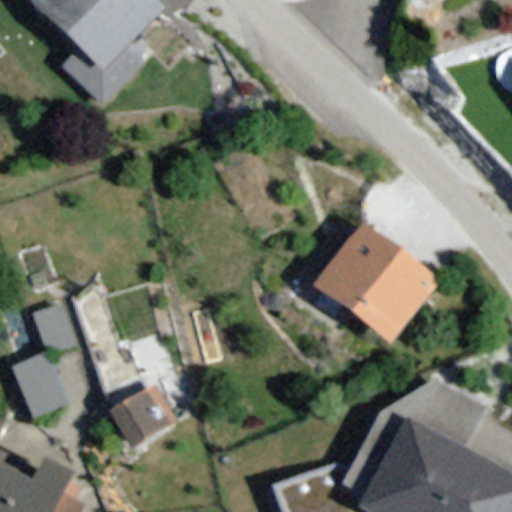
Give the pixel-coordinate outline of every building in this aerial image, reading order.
[(162,2),(159,0),(30,0),(74,42),(60,56),(102,96),(138,59),(122,43),(162,2)] [(441,278),(355,215),(305,284),(392,347),(441,278)] [(132,444),(178,420),(160,385),(114,409),(132,444)] [(511,511),(511,468),(402,415),(359,505),(372,511),(511,511)] [(78,511),(85,498),(0,455),(0,511),(78,511)]
